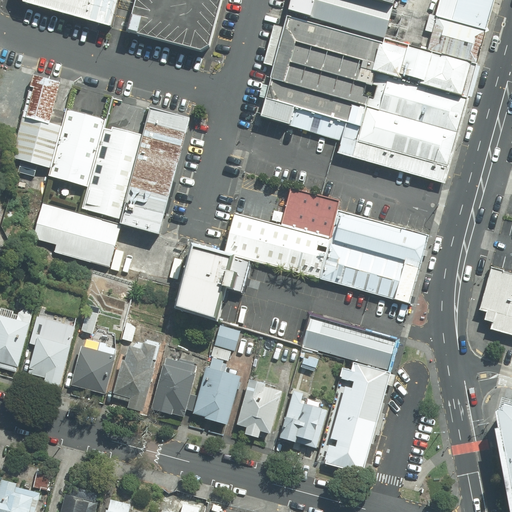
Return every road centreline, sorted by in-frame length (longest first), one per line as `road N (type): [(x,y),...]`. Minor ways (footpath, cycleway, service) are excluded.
road 1 (tertiary): [(0,408),(384,511)]
road 2 (primary): [(459,351),(458,265),(511,69)]
road 3 (residential): [(227,93),(0,31)]
road 4 (residential): [(190,230),(227,93)]
road 5 (primary): [(465,388),(498,511)]
road 6 (primary): [(475,511),(462,429),(465,388)]
